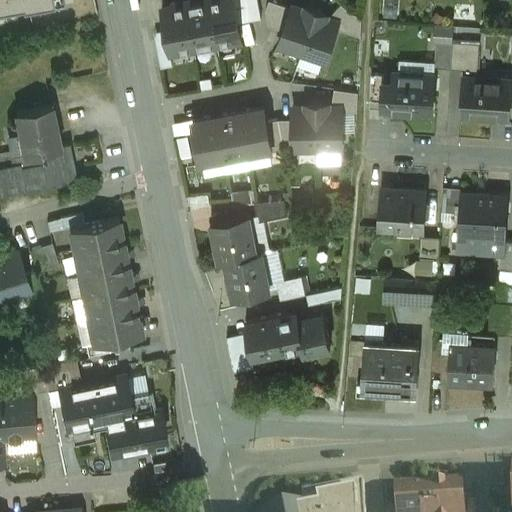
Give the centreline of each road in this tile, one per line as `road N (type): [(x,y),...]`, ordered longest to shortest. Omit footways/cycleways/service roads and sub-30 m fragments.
road 1 (tertiary): [(211,449),(157,179)]
road 2 (tertiary): [(478,433),(211,449)]
road 3 (residential): [(216,472),(0,490)]
road 4 (tertiary): [(157,179),(119,0)]
road 5 (residential): [(157,179),(0,225)]
road 6 (residential): [(511,160),(362,151)]
